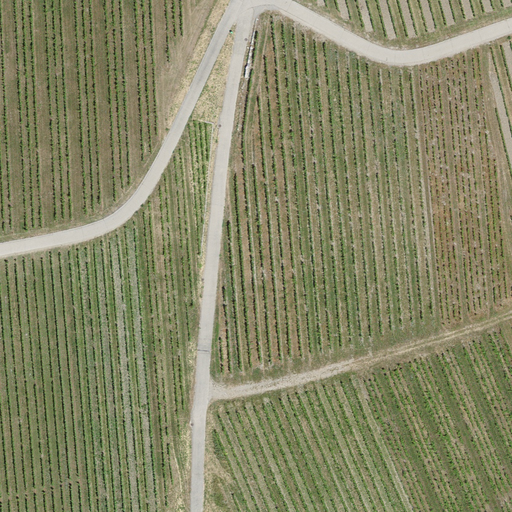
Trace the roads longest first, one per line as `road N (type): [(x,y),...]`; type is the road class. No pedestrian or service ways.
road 1 (track): [(238,0),(201,396),(201,511)]
road 2 (track): [(0,252),(62,242),(148,193),(235,0)]
road 3 (track): [(511,24),(445,47),(375,51),(259,0)]
